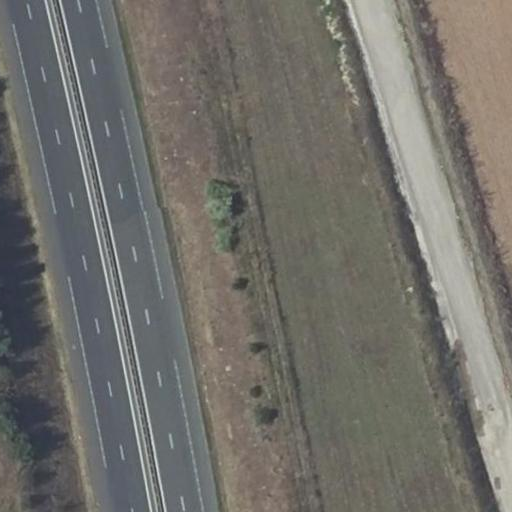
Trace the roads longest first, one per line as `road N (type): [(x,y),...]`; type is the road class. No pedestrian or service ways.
road 1 (motorway): [(185,511),(78,0)]
road 2 (motorway): [(25,0),(131,511)]
